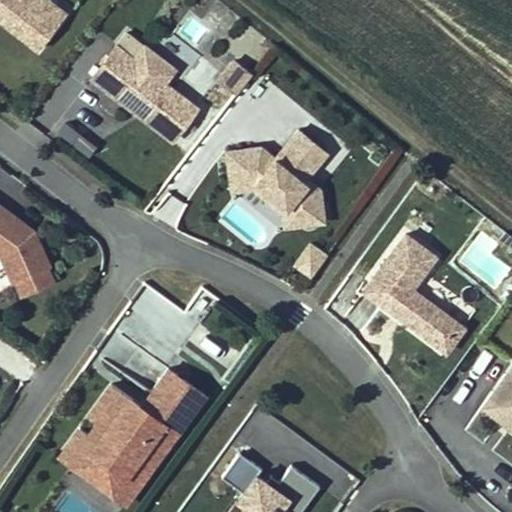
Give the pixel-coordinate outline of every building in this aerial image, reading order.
[(0,0),(0,11),(4,15),(2,20),(39,48),(66,13),(49,0),(0,0)] [(92,77),(172,138),(196,107),(116,46),(92,77)] [(235,90),(249,68),(231,57),(218,79),(235,90)] [(272,226),(324,220),(312,132),(278,136),(279,140),(220,147),(226,191),(267,186),(272,226)] [(0,262),(36,288),(61,252),(0,209),(0,262)] [(413,284),(436,248),(399,223),(354,290),(444,350),(465,319),(413,284)] [(289,260),(308,274),(326,249),(306,236),(289,260)] [(203,329),(193,342),(221,362),(231,348),(203,329)] [(511,353),(476,404),(511,430),(511,353)] [(162,359),(138,395),(107,374),(78,416),(77,415),(52,453),(126,503),(204,387),(162,359)] [(289,461),(278,478),(234,449),(218,474),(236,486),(219,511),(293,511),(315,478),(289,461)]
